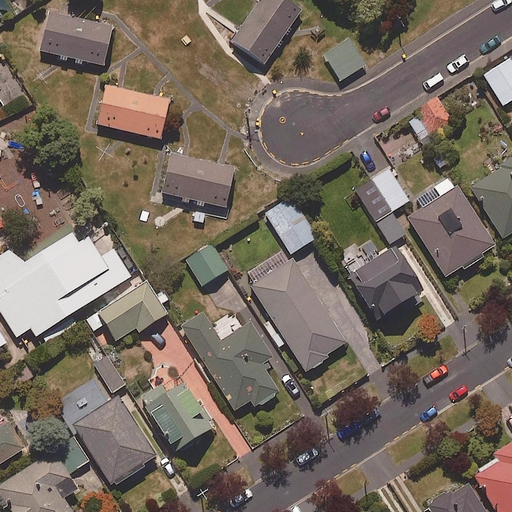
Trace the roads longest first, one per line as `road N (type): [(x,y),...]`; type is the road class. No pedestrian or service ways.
road 1 (residential): [(247,511),(511,344)]
road 2 (residential): [(511,14),(352,113),(292,126)]
